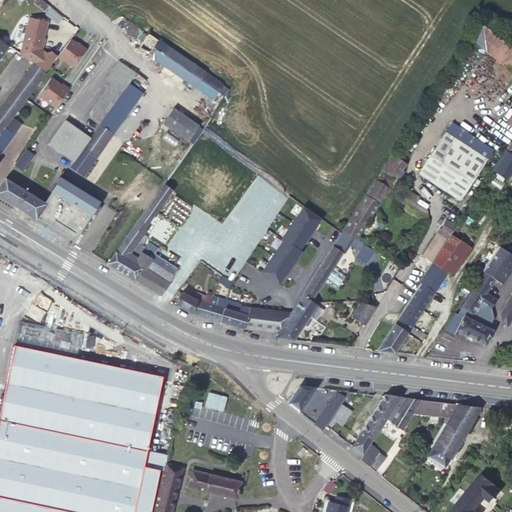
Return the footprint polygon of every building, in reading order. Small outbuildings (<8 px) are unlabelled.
[(49,5),(42,0),(37,0),(35,3),(45,11),(49,5)] [(48,22),(30,17),(23,43),(41,48),(48,22)] [(511,70),(511,48),(482,25),(472,39),(485,49),(484,50),(511,70)] [(194,86),(204,72),(148,34),(138,48),(194,86)] [(0,58),(8,46),(0,40),(0,58)] [(78,46),(70,40),(57,56),(72,68),(86,50),(79,45),(78,46)] [(41,48),(23,43),(21,51),(23,53),(22,56),(27,59),(33,63),(42,50),(41,48)] [(42,50),(33,63),(34,64),(34,63),(35,64),(45,73),(57,57),(51,52),(48,54),(42,50)] [(133,78),(136,74),(119,61),(107,78),(112,82),(124,91),(127,87),(133,78)] [(13,117),(45,73),(35,64),(34,63),(34,64),(33,63),(0,108),(0,133),(5,127),(13,117)] [(222,84),(204,72),(194,86),(213,99),(222,84)] [(61,86),(51,78),(38,95),(55,108),(68,89),(62,85),(61,86)] [(133,78),(127,87),(134,92),(141,82),(133,78)] [(90,113),(102,122),(109,113),(124,91),(112,82),(90,113)] [(134,92),(127,87),(124,91),(109,113),(116,118),(134,92)] [(188,140),(198,126),(173,108),(163,123),(187,140),(188,140)] [(109,113),(102,122),(100,125),(107,130),(116,118),(109,113)] [(13,117),(5,127),(14,134),(22,124),(13,117)] [(74,161),(90,138),(65,120),(49,144),(74,161)] [(183,147),(187,140),(163,123),(159,129),(183,147)] [(107,130),(100,125),(90,138),(74,161),(72,164),(47,199),(61,208),(66,199),(113,134),(107,130)] [(450,125),(445,133),(486,159),(491,151),(450,125)] [(193,144),(203,129),(198,126),(188,140),(193,144)] [(5,127),(0,133),(0,153),(14,134),(5,127)] [(486,159),(445,133),(445,132),(419,172),(460,200),(486,159)] [(203,135),(191,152),(198,157),(210,140),(203,135)] [(33,155),(26,149),(14,165),(23,171),(33,155)] [(494,170),(507,179),(511,171),(511,155),(505,151),(494,170)] [(198,157),(191,152),(186,160),(192,165),(198,157)] [(406,164),(393,155),(383,168),(399,179),(404,172),(402,170),(406,164)] [(47,199),(72,164),(64,158),(45,187),(36,182),(29,193),(45,203),(47,199)] [(394,179),(382,170),(376,180),(388,189),(394,179)] [(5,178),(0,185),(0,196),(61,234),(72,215),(61,208),(47,199),(45,203),(29,193),(5,178)] [(388,189),(376,180),(365,196),(378,205),(388,189)] [(174,186),(166,181),(164,185),(172,190),(174,186)] [(172,190),(164,185),(115,252),(108,263),(161,295),(164,291),(169,283),(178,269),(155,254),(158,248),(148,241),(145,247),(138,243),(136,242),(172,191),(172,190)] [(403,196),(413,202),(417,195),(407,189),(403,196)] [(174,191),(172,191),(136,242),(138,243),(174,191)] [(426,220),(426,219),(428,216),(428,210),(416,203),(413,202),(403,196),(402,195),(398,204),(426,220)] [(378,205),(365,196),(343,231),(352,237),(354,238),(356,239),(378,205)] [(78,206),(66,199),(61,208),(72,215),(78,206)] [(321,218),(303,205),(279,239),(282,240),(260,271),(278,284),(302,251),(299,249),(321,218)] [(450,236),(456,226),(446,220),(440,230),(450,236)] [(450,236),(440,230),(438,233),(446,238),(448,239),(450,236)] [(343,231),(333,246),(302,294),(311,301),(324,281),(332,267),(342,252),(352,237),(343,231)] [(438,233),(437,232),(422,255),(431,261),(446,238),(438,233)] [(447,273),(466,245),(451,235),(432,263),(447,273)] [(352,237),(342,252),(344,253),(354,238),(352,237)] [(471,249),(466,245),(447,273),(453,276),(471,249)] [(511,254),(499,246),(483,271),(484,273),(495,279),(502,284),(511,270),(511,254)] [(420,282),(421,283),(435,293),(447,273),(432,263),(420,282)] [(345,275),(332,267),(324,281),(336,289),(345,275)] [(457,314),(455,313),(443,331),(453,336),(457,330),(485,344),(491,330),(488,329),(493,319),(490,317),(492,313),(491,307),(496,300),(486,293),(495,279),(484,273),(457,314)] [(232,283),(226,279),(224,281),(222,285),(228,289),(232,283)] [(421,283),(394,324),(407,333),(435,293),(421,283)] [(171,301),(174,297),(164,291),(161,295),(171,301)] [(197,300),(208,304),(209,303),(211,298),(194,292),(192,298),(181,292),(176,304),(193,313),(197,300)] [(323,309),(311,301),(302,294),(291,312),(278,333),(275,338),(276,338),(293,340),(304,325),(307,327),(313,318),(316,320),(323,309)] [(511,318),(511,294),(500,314),(502,322),(505,324),(503,327),(506,329),(511,318)] [(211,298),(209,303),(224,307),(240,312),(241,306),(241,305),(212,296),(211,298)] [(193,313),(205,317),(208,304),(197,300),(193,313)] [(352,317),(365,324),(376,306),(361,302),(352,317)] [(205,317),(220,322),(224,307),(209,303),(208,304),(205,317)] [(220,322),(244,329),(250,307),(241,306),(240,312),(224,307),(220,322)] [(244,329),(278,333),(291,312),(250,307),(244,329)] [(80,335),(18,321),(13,345),(76,358),(80,335)] [(407,333),(394,324),(376,350),(394,353),(407,333)] [(13,345),(0,407),(0,420),(146,451),(162,376),(76,358),(13,345)] [(287,404),(298,412),(315,387),(299,385),(287,404)] [(335,393),(314,424),(322,430),(325,426),(331,418),(340,403),(345,396),(342,394),(340,396),(335,393)] [(385,395),(384,396),(361,431),(362,432),(373,439),(386,419),(400,397),(385,395)] [(406,398),(400,397),(386,419),(391,422),(406,398)] [(420,399),(406,398),(391,422),(401,430),(412,413),(420,400),(420,399)] [(457,405),(420,400),(412,413),(450,418),(457,405)] [(340,403),(331,418),(335,421),(341,425),(351,411),(340,403)] [(479,408),(457,405),(450,418),(449,419),(447,422),(427,456),(445,467),(479,408)] [(331,418),(325,426),(329,430),(335,421),(331,418)] [(0,511),(133,511),(146,451),(0,420),(0,511)] [(362,432),(352,447),(363,456),(365,452),(370,444),(373,439),(362,432)] [(380,452),(370,444),(365,452),(374,459),(379,453),(380,452)] [(168,456),(146,451),(133,511),(153,511),(166,464),(168,456)] [(365,452),(363,456),(360,460),(375,471),(385,458),(379,453),(374,459),(365,452)] [(153,511),(170,511),(174,500),(180,476),(182,468),(166,464),(153,511)] [(191,470),(191,471),(189,479),(188,487),(213,493),(236,499),(239,487),(240,482),(191,470)] [(482,473),(466,493),(479,503),(484,497),(490,501),(500,490),(494,485),(495,484),(482,473)] [(242,475),(240,482),(239,487),(243,488),(247,477),(244,476),(242,475)] [(466,493),(450,511),(476,511),(474,510),(479,503),(466,493)] [(336,496),(334,503),(347,507),(348,500),(336,496)] [(345,511),(347,507),(334,503),(328,502),(325,511),(345,511)]
